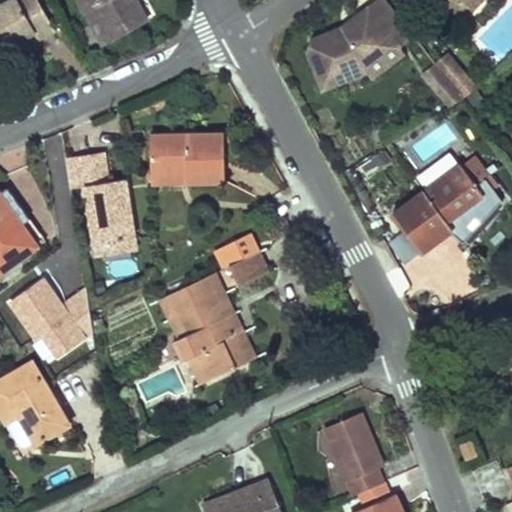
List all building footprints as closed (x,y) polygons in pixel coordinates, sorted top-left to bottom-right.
[(11,0),(0,6),(0,51),(35,33),(39,39),(55,31),(38,0),(11,0)] [(79,0),(92,24),(101,19),(109,33),(124,24),(128,30),(147,19),(136,0),(79,0)] [(366,64),(395,41),(399,47),(415,34),(388,0),(377,0),(354,18),(357,23),(349,30),(343,27),(306,41),(299,61),(330,101),(367,71),(366,64)] [(468,7),(471,11),(481,0),(438,0),(456,18),(468,7)] [(349,30),(357,23),(354,18),(343,27),(349,30)] [(101,19),(92,24),(103,43),(128,30),(124,24),(109,33),(101,19)] [(373,78),(404,53),(399,47),(395,41),(366,64),(367,71),(373,78)] [(447,53),(436,62),(444,71),(455,62),(447,53)] [(455,62),(444,71),(455,85),(464,97),(476,88),(455,62)] [(151,136),(151,173),(179,172),(179,168),(187,168),(187,181),(187,182),(226,182),(225,134),(151,136)] [(67,158),(71,189),(86,186),(95,245),(135,238),(131,214),(125,215),(124,205),(129,204),(126,179),(108,182),(104,152),(67,158)] [(475,158),(463,167),(476,185),(488,176),(475,158)] [(400,225),(421,253),(453,229),(447,221),(484,195),(476,185),(463,167),(462,165),(393,216),(400,225)] [(179,172),(151,173),(152,182),(187,181),(187,168),(179,168),(179,172)] [(8,187),(0,193),(38,246),(46,240),(8,187)] [(0,193),(0,273),(38,246),(0,193)] [(484,195),(447,221),(453,229),(489,202),(484,195)] [(137,251),(135,238),(95,245),(97,257),(137,251)] [(260,251),(230,266),(240,286),(270,272),(260,251)] [(216,272),(208,276),(218,297),(216,298),(225,317),(227,316),(249,361),(257,357),(226,292),(216,272)] [(197,355),(209,381),(249,361),(227,316),(225,317),(216,298),(218,297),(208,276),(168,296),(187,335),(179,339),(174,342),(183,362),(189,359),(197,355)] [(168,296),(160,299),(179,339),(187,335),(168,296)] [(103,318),(93,320),(95,330),(105,328),(103,318)] [(197,355),(189,359),(201,385),(209,381),(197,355)] [(0,381),(0,410),(7,422),(20,415),(36,444),(69,425),(33,362),(0,381)] [(325,428),(354,495),(361,492),(384,482),(378,468),(384,465),(377,449),(361,412),(325,428)] [(476,455),(472,441),(462,445),(467,459),(476,455)] [(235,499),(272,485),(270,480),(233,494),(235,499)] [(361,492),(367,506),(389,496),(384,482),(361,492)] [(282,511),(272,485),(235,499),(233,494),(203,505),(205,511),(282,511)] [(354,511),(403,511),(401,507),(395,494),(389,496),(367,506),(354,511)]
